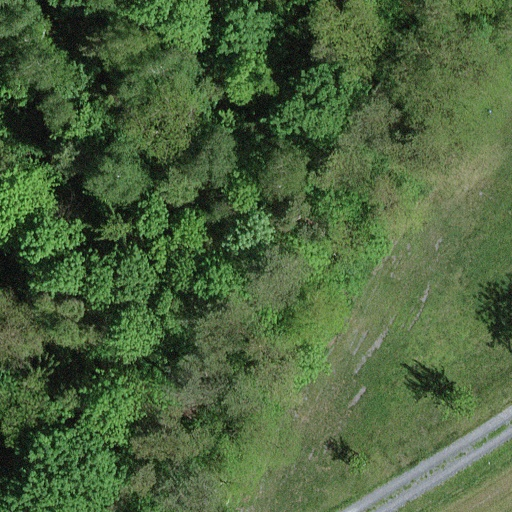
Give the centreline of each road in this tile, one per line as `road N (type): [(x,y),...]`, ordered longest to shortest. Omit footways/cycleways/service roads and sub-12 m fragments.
road 1 (track): [(511,132),(245,511)]
road 2 (track): [(511,427),(376,511)]
